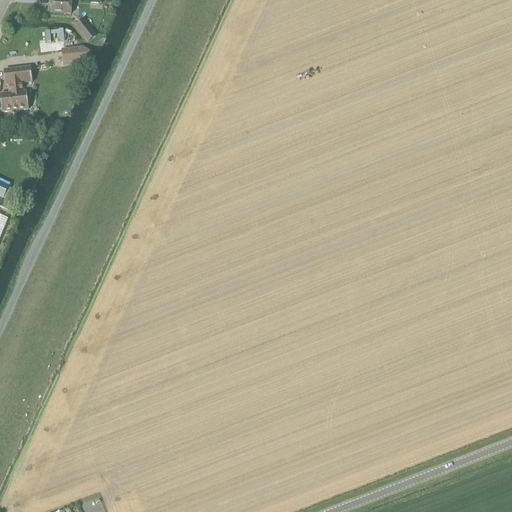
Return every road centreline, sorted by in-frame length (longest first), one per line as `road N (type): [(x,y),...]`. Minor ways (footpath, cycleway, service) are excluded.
road 1 (residential): [(0,330),(155,0)]
road 2 (tertiary): [(337,511),(511,444)]
